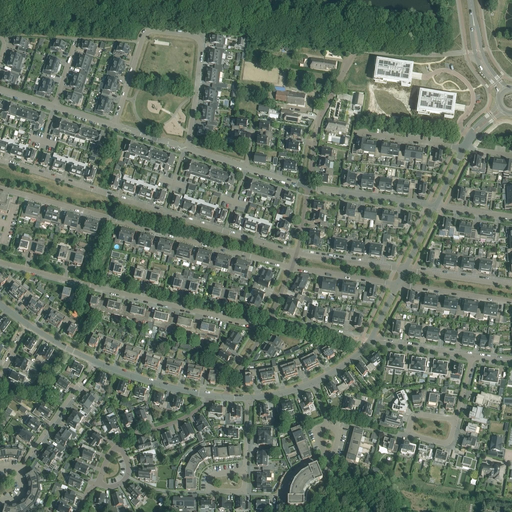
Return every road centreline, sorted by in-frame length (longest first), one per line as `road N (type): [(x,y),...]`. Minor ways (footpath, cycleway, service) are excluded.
road 1 (residential): [(295,253),(0,159)]
road 2 (residential): [(291,268),(0,187)]
road 3 (residential): [(265,328),(0,262)]
road 4 (residential): [(114,125),(145,32),(191,34),(200,44),(185,148)]
road 5 (residential): [(94,361),(19,468)]
road 6 (residential): [(94,361),(219,396)]
road 7 (residential): [(435,205),(308,186)]
road 8 (residential): [(308,186),(318,123),(346,67)]
